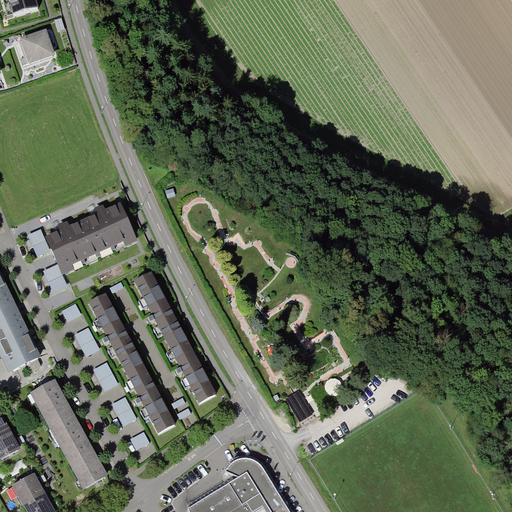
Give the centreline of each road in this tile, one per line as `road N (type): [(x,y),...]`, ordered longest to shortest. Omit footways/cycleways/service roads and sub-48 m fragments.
road 1 (secondary): [(260,413),(189,291),(125,151),(75,0)]
road 2 (track): [(165,0),(196,63),(224,89),(352,169),(511,244)]
road 3 (residential): [(136,496),(66,367),(9,236)]
road 4 (residential): [(260,413),(136,496)]
